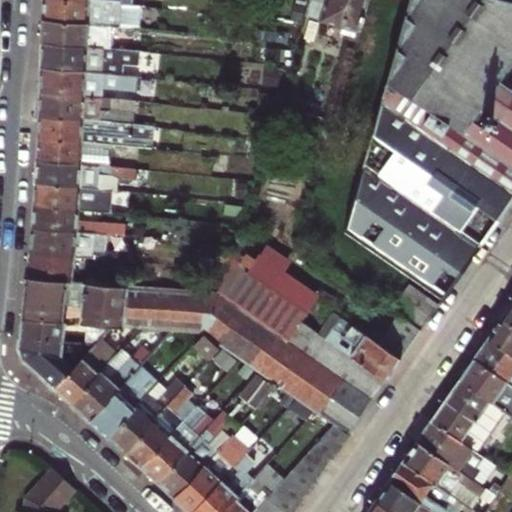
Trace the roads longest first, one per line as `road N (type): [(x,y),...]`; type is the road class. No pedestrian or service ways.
road 1 (residential): [(511,243),(321,511)]
road 2 (tertiary): [(151,511),(58,429),(0,396)]
